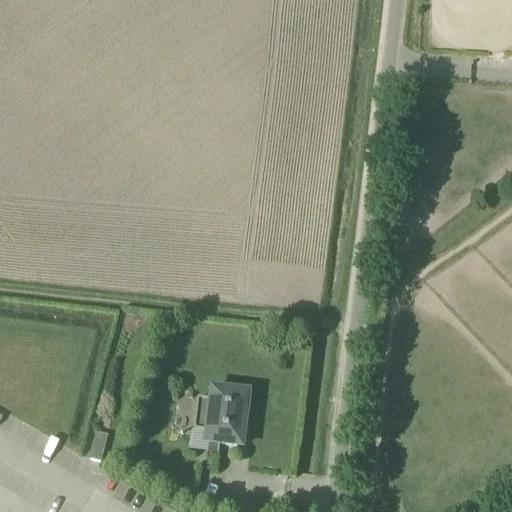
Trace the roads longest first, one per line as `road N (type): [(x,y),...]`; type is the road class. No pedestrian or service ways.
road 1 (unclassified): [(332,511),(392,0)]
road 2 (track): [(0,288),(356,326)]
